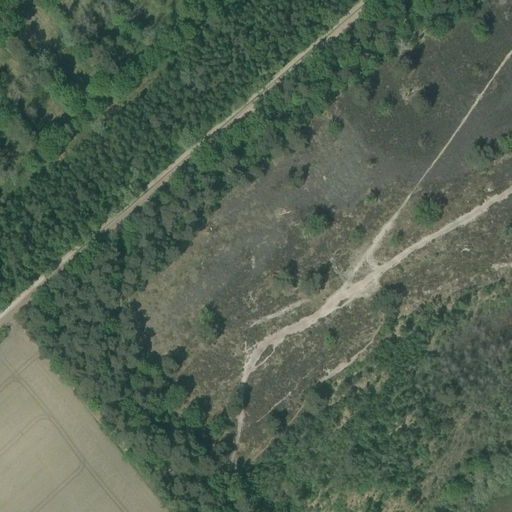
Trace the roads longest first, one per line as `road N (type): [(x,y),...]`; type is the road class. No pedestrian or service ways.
road 1 (track): [(384,0),(119,229)]
road 2 (track): [(225,479),(127,357),(119,229)]
road 3 (track): [(384,324),(355,338),(237,437),(225,479)]
road 4 (track): [(119,229),(0,334)]
